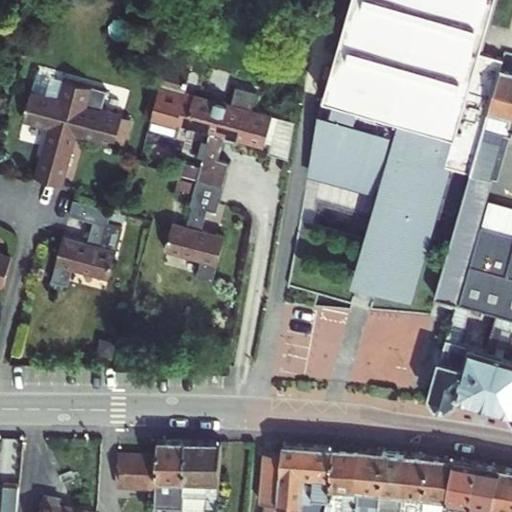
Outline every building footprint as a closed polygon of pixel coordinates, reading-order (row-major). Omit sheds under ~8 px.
[(498,68),(501,59),(478,52),(492,0),(349,0),(321,97),(329,98),(324,116),(317,115),(308,170),(380,191),(385,193),(371,242),(386,247),(374,287),(406,296),(435,194),(423,190),(431,162),(443,165),(468,173),(498,68)] [(511,131),(511,72),(498,68),(468,173),(489,178),(495,180),(507,136),(504,135),(505,129),(511,131)] [(235,76),(230,96),(193,87),(185,115),(208,122),(195,173),(223,180),(230,152),(218,149),(223,126),(264,137),(271,106),(251,100),(255,81),(235,76)] [(107,86),(85,80),(80,99),(43,89),(35,118),(59,124),(53,148),(42,145),(35,173),(48,177),(60,180),(74,129),(114,139),(122,108),(102,103),(107,86)] [(329,98),(321,97),(317,115),(324,116),(329,98)] [(290,110),(271,106),(264,137),(262,142),(273,145),(284,147),(290,110)] [(431,162),(423,190),(435,194),(443,165),(431,162)] [(220,194),(223,180),(195,173),(191,187),(196,188),(190,209),(177,205),(169,235),(203,244),(199,259),(217,264),(223,241),(228,219),(204,212),(210,191),(220,194)] [(489,178),(468,173),(432,295),(454,301),(489,178)] [(385,193),(380,191),(354,281),(374,287),(386,247),(371,242),(385,193)] [(70,210),(95,216),(90,237),(66,231),(60,254),(54,277),(71,281),(75,265),(110,274),(122,229),(109,225),(111,220),(123,223),(127,209),(74,195),(70,210)] [(0,283),(6,285),(15,252),(0,248),(0,283)] [(494,312),(507,316),(511,300),(511,285),(489,279),(481,309),(494,312)] [(511,416),(511,355),(502,353),(491,350),(459,341),(469,306),(454,301),(426,399),(445,404),(455,398),(456,393),(508,407),(507,412),(511,416)] [(494,312),(490,324),(511,330),(511,317),(507,316),(494,312)] [(167,436),(158,436),(158,454),(157,486),(157,506),(173,506),(172,511),(182,511),(183,507),(184,478),(185,436),(176,436),(167,436)] [(185,436),(184,478),(208,480),(207,508),(219,508),(222,438),(203,437),(185,436)] [(308,441),(282,440),(282,449),(266,448),(262,498),(267,499),(279,501),(276,511),(322,511),(326,492),(331,493),(334,442),(308,441)] [(357,511),(359,484),(361,443),(356,442),(345,442),(334,442),(331,493),(326,492),(322,511),(357,511)] [(374,445),(361,443),(359,484),(382,487),(387,447),(374,445)] [(387,447),(382,487),(380,498),(378,511),(399,511),(409,450),(398,448),(387,447)] [(422,511),(432,453),(420,452),(409,450),(399,511),(422,511)] [(137,453),(119,453),(118,484),(147,485),(157,486),(158,454),(154,454),(137,453)] [(432,453),(422,511),(444,511),(455,457),(443,455),(432,453)] [(455,457),(444,511),(457,511),(460,500),(471,502),(479,461),(470,459),(462,458),(455,457)] [(481,511),(483,504),(494,506),(501,466),(490,463),(479,461),(471,502),(469,511),(481,511)] [(511,511),(511,467),(501,466),(494,506),(503,508),(502,511),(511,511)] [(96,511),(97,509),(99,495),(62,489),(63,483),(55,481),(46,480),(41,511),(96,511)] [(22,511),(23,484),(7,483),(6,511),(22,511)] [(370,511),(376,511),(378,511),(380,498),(372,496),(370,511)] [(264,511),(276,511),(279,501),(267,499),(264,511)]
